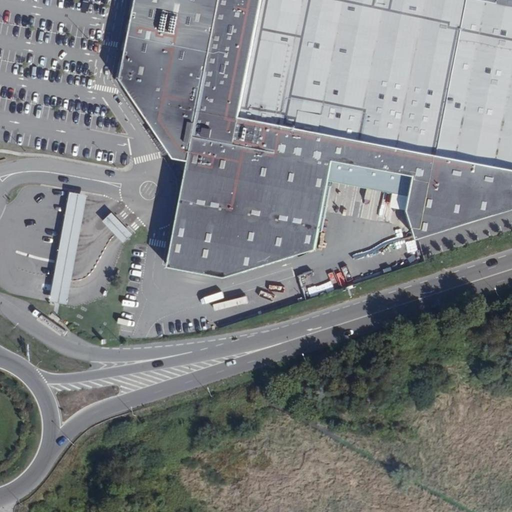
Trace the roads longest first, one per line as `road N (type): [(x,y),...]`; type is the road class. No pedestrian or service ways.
road 1 (secondary): [(46,448),(103,408),(511,277)]
road 2 (secondary): [(511,260),(240,347),(33,383)]
